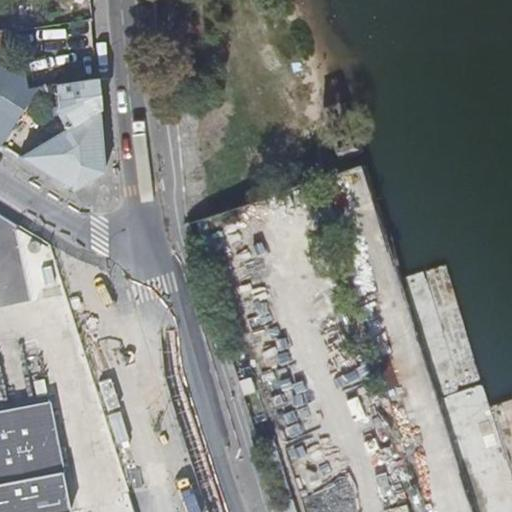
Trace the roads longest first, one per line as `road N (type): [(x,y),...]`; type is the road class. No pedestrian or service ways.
road 1 (secondary): [(150,279),(122,0)]
road 2 (secondary): [(225,511),(150,279)]
road 3 (residential): [(0,176),(150,279)]
